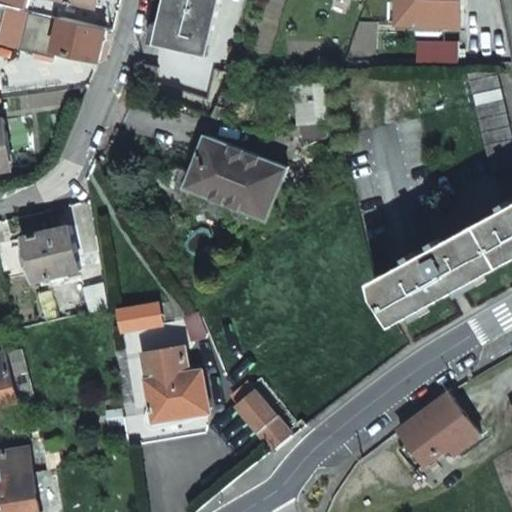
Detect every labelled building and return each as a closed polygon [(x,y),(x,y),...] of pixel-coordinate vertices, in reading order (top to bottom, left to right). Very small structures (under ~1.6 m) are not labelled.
[(219,0),(163,0),(153,43),(205,55),(219,0)] [(404,0),(405,26),(470,26),(469,0),(404,0)] [(0,38),(28,44),(34,12),(0,3),(0,38)] [(28,44),(55,50),(63,18),(34,12),(28,44)] [(55,50),(99,60),(106,28),(63,18),(55,50)] [(134,81),(153,87),(159,70),(138,63),(134,81)] [(492,168),(511,163),(511,140),(496,72),(470,78),(492,168)] [(329,120),(329,115),(335,114),(334,105),(328,105),(327,83),(294,84),(296,123),(329,120)] [(0,119),(0,169),(11,168),(3,119),(0,119)] [(176,181),(262,219),(286,167),(207,132),(189,170),(183,167),(176,181)] [(379,294),(396,320),(511,256),(511,202),(374,279),(379,294)] [(24,253),(29,252),(34,272),(30,272),(31,280),(53,276),(54,283),(69,279),(67,272),(80,269),(69,227),(25,237),(27,242),(21,243),(24,253)] [(204,368),(192,370),(188,342),(146,348),(157,418),(211,409),(204,368)] [(33,398),(21,349),(6,353),(18,402),(33,398)] [(0,406),(18,402),(6,353),(0,354),(0,406)] [(292,436),(289,432),(259,391),(246,400),(241,393),(236,396),(241,403),(240,404),(273,448),(274,450),(292,436)] [(456,453),(482,435),(452,392),(401,429),(410,440),(426,463),(450,445),(456,453)] [(426,463),(410,440),(400,448),(416,470),(426,463)] [(38,511),(30,447),(0,450),(0,511),(38,511)]
